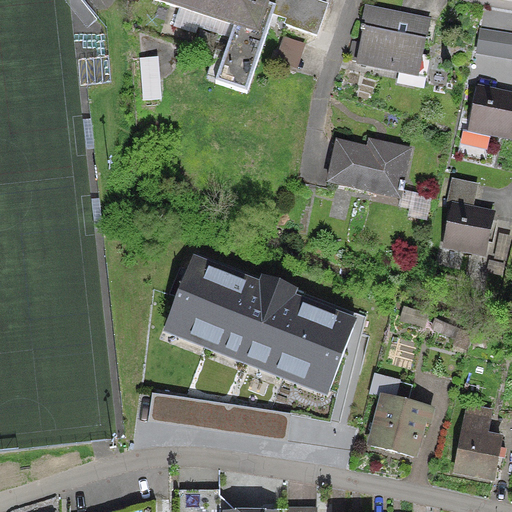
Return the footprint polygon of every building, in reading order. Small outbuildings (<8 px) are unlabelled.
[(263,0),(143,0),(254,32),(263,0)] [(427,21),(368,11),(359,66),(417,76),(427,21)] [(509,134),(511,118),(511,98),(477,91),(470,127),(509,134)] [(398,194),(406,149),(336,136),(328,182),(398,194)] [(490,260),(497,222),(439,211),(431,248),(490,260)] [(353,323),(195,261),(167,331),(325,393),(353,323)] [(433,410),(383,397),(370,445),(420,458),(433,410)] [(494,415),(468,409),(455,469),(496,477),(503,442),(489,439),(494,415)]
